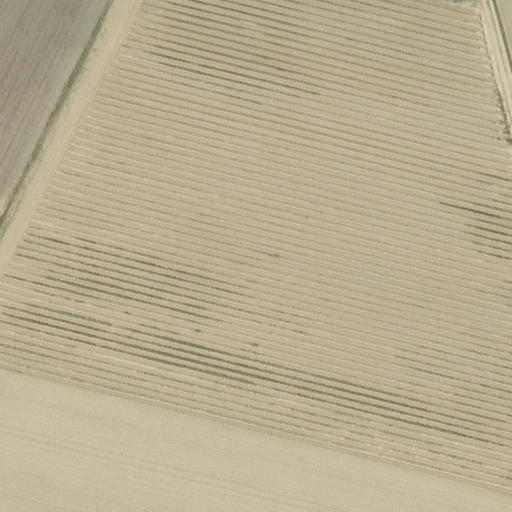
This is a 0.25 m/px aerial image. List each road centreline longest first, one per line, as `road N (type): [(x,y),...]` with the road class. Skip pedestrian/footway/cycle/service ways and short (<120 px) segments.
road 1 (track): [(110,0),(0,219)]
road 2 (track): [(476,0),(511,133)]
